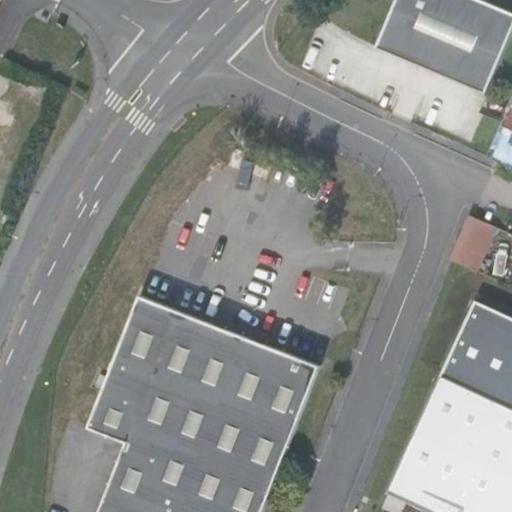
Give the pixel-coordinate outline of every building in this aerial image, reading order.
[(511,35),(511,11),(483,0),(397,0),(378,49),(489,94),(511,35)] [(454,253),(470,260),(483,227),(492,231),(496,220),(472,208),(454,253)] [(129,432),(125,444),(264,498),(321,357),(147,287),(94,417),(129,432)] [(511,315),(477,299),(443,375),(511,406),(511,315)] [(511,511),(511,406),(443,375),(389,490),(434,511),(511,511)] [(257,511),(264,498),(125,444),(98,511),(257,511)]
